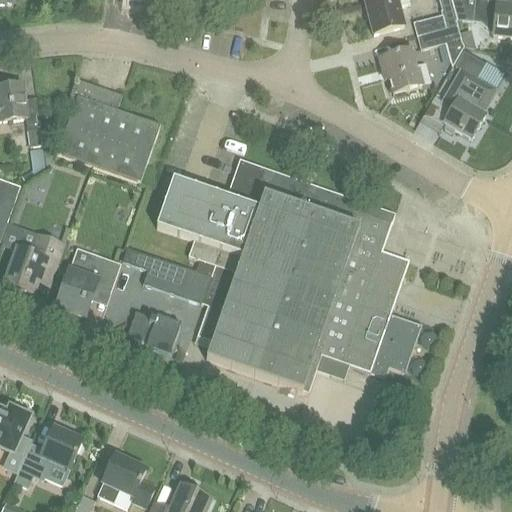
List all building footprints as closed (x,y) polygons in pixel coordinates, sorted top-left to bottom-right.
[(0,0),(0,9),(4,9),(4,8),(12,7),(10,0),(0,0)] [(130,0),(130,3),(174,9),(175,9),(185,0),(188,0),(190,1),(191,0),(130,0)] [(363,0),(366,9),(396,1),(398,0),(363,0)] [(511,10),(500,10),(500,0),(450,0),(451,1),(454,11),(457,23),(457,22),(457,23),(474,25),(474,23),(494,25),(492,39),(511,40),(511,10)] [(373,39),(404,30),(396,1),(366,9),(373,39)] [(89,5),(84,9),(83,19),(97,20),(99,6),(89,5)] [(413,26),(417,40),(457,29),(456,24),(457,24),(457,23),(454,11),(441,14),(442,18),(413,26)] [(420,53),(461,42),(457,29),(417,40),(420,53)] [(422,90),(413,53),(380,62),(385,82),(389,81),(394,97),(422,90)] [(472,143),(485,120),(481,118),(496,93),(460,72),(441,105),(452,111),(444,127),(472,143)] [(141,187),(161,130),(118,115),(124,99),(76,83),(73,91),(74,92),(70,103),(76,105),(58,157),(141,187)] [(25,104),(23,88),(0,91),(0,125),(26,122),(31,151),(44,149),(37,102),(25,104)] [(396,219),(265,173),(233,162),(219,198),(175,184),(158,232),(195,245),(190,261),(215,270),(237,278),(213,345),(207,363),(303,398),(304,396),(309,398),(323,360),(371,377),(391,320),(410,266),(383,256),(396,219)] [(25,186),(36,179),(33,174),(22,180),(25,186)] [(0,246),(1,247),(22,191),(0,182),(0,246)] [(49,291),(54,277),(64,249),(70,232),(66,230),(60,247),(38,239),(31,258),(18,253),(5,289),(31,299),(36,286),(49,291)] [(210,281),(127,253),(122,266),(148,275),(145,284),(202,304),(210,281)] [(111,298),(121,269),(93,259),(89,270),(73,264),(56,311),(85,321),(96,293),(111,298)] [(237,278),(215,270),(212,281),(201,308),(203,309),(205,305),(210,307),(198,340),(213,345),(237,278)] [(136,316),(133,327),(128,341),(147,347),(146,351),(171,360),(177,343),(182,329),(157,320),(156,323),(136,316)] [(405,378),(422,331),(391,320),(371,377),(386,382),(386,383),(390,372),(405,378)] [(0,414),(0,451),(23,462),(16,477),(17,477),(32,446),(21,441),(30,421),(10,412),(7,418),(0,414)] [(69,475),(83,445),(54,432),(43,454),(31,449),(20,473),(43,484),(51,466),(69,475)] [(132,467),(115,460),(103,486),(104,487),(98,500),(114,508),(120,494),(133,500),(132,504),(147,511),(156,491),(142,485),(146,474),(144,473),(145,470),(144,468),(136,464),(133,465),(132,467)] [(206,511),(211,503),(181,490),(170,511),(159,511),(154,510),(153,511),(206,511)] [(82,499),(76,511),(91,511),(95,505),(82,499)]
